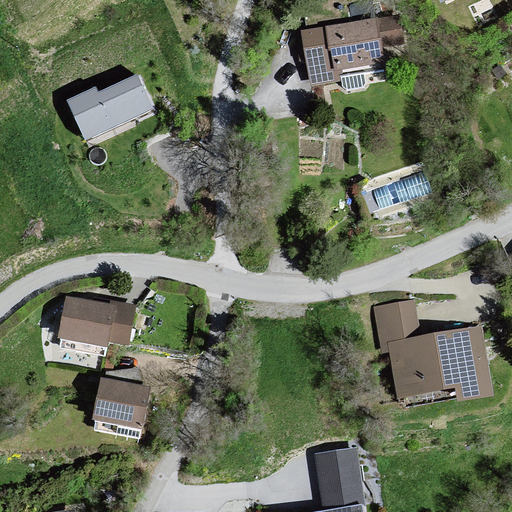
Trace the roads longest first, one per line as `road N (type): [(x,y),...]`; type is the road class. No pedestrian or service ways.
road 1 (residential): [(223,281),(274,288),(359,280),(511,216)]
road 2 (residential): [(223,281),(236,111),(261,33),(259,0)]
road 3 (residential): [(142,511),(208,378),(223,281)]
road 4 (residential): [(223,281),(101,264),(56,273),(0,309)]
